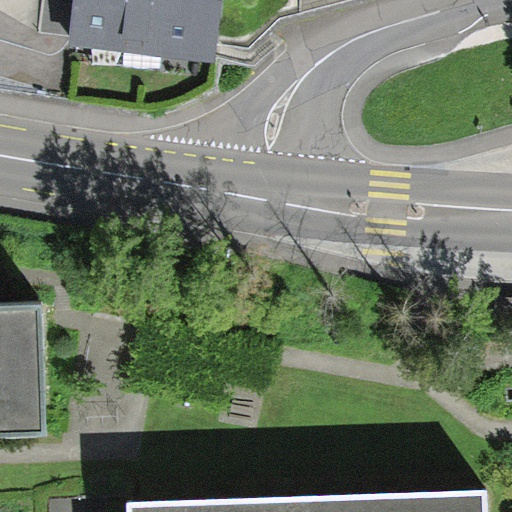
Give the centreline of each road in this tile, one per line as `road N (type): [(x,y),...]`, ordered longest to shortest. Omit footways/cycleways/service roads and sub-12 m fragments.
road 1 (residential): [(466,0),(332,40),(267,117),(254,191)]
road 2 (secondary): [(511,208),(254,191)]
road 3 (secondary): [(254,191),(0,149)]
